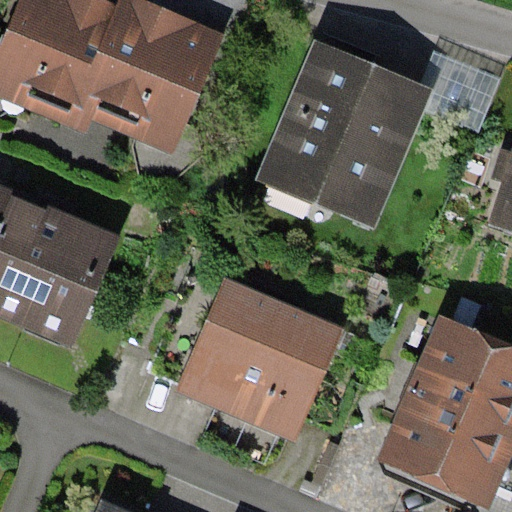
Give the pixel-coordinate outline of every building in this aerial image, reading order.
[(121,20),(74,0),(29,0),(0,72),(0,86),(77,122),(84,107),(121,20)] [(126,5),(121,20),(84,107),(166,142),(208,40),(126,5)] [(413,97),(319,58),(270,175),(364,214),(413,97)] [(511,159),(504,156),(497,177),(511,182),(499,219),(511,223),(511,159)] [(107,242),(0,196),(0,311),(65,340),(107,242)] [(333,332),(227,285),(183,388),(289,435),(333,332)] [(511,361),(443,332),(416,393),(508,434),(511,423),(511,361)] [(493,468),(508,434),(416,393),(389,456),(468,489),(474,475),(493,468)] [(124,511),(98,501),(93,511),(124,511)]
